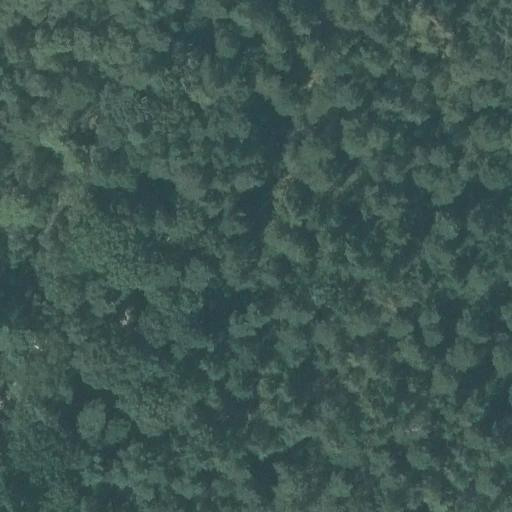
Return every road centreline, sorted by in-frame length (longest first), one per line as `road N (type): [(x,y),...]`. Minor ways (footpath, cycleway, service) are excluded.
road 1 (unknown): [(11,364),(28,353),(218,0)]
road 2 (unknown): [(0,381),(43,511)]
